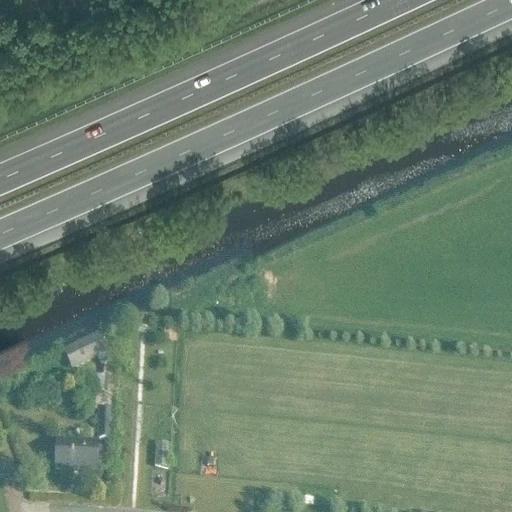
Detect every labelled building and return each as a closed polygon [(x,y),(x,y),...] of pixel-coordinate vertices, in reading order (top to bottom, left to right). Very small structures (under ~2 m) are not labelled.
[(175,340),(176,330),(164,329),(163,339),(175,340)] [(109,357),(100,338),(63,356),(72,374),(96,362),(100,371),(114,365),(110,357),(109,357)] [(107,396),(106,381),(109,381),(110,371),(103,371),(103,381),(91,381),(92,398),(96,398),(95,416),(98,416),(98,445),(111,445),(112,396),(107,396)] [(96,476),(98,447),(57,445),(55,473),(96,476)] [(167,471),(168,449),(156,448),(155,470),(167,471)] [(303,507),(312,508),(313,501),(304,500),(303,507)]
